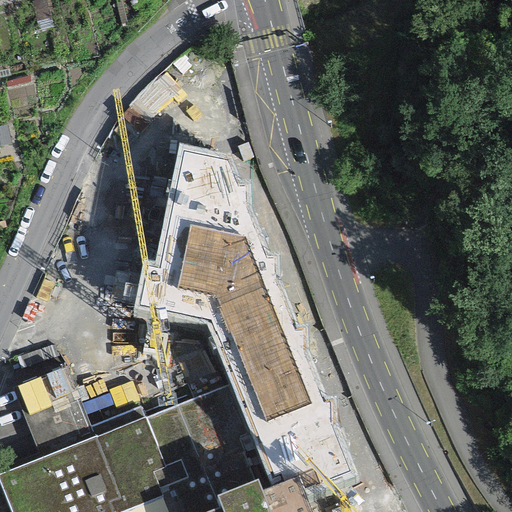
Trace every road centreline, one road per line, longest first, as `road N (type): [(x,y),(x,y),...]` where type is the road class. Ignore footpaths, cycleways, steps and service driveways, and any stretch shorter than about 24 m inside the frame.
road 1 (residential): [(215,0),(126,63),(88,111),(0,306)]
road 2 (residential): [(331,248),(393,247),(429,269),(462,421),(511,506)]
road 3 (secondary): [(442,511),(331,248)]
road 4 (secondary): [(331,248),(264,0)]
road 5 (track): [(462,0),(436,189)]
